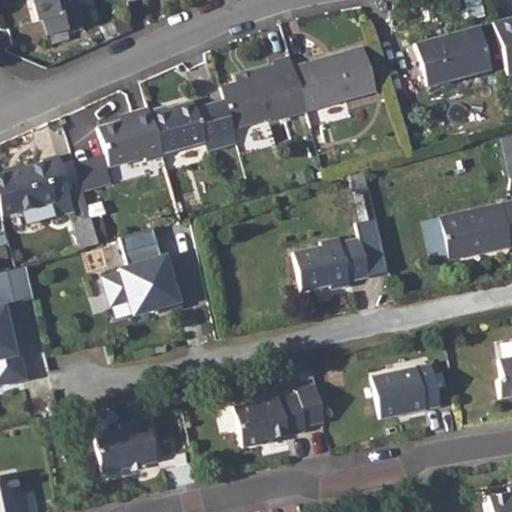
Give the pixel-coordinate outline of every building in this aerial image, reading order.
[(74,0),(32,0),(38,19),(41,18),(46,35),(81,25),(94,21),(90,4),(76,8),(74,0)] [(511,17),(491,22),(505,75),(511,73),(511,17)] [(476,27),(412,45),(423,86),(487,69),(476,27)] [(360,47),(291,67),(304,111),(373,90),(360,47)] [(235,82),(219,86),(223,99),(231,127),(267,116),(268,121),(304,111),(291,67),(288,56),(272,62),(272,65),(234,76),(235,82)] [(164,106),(148,110),(160,151),(203,140),(206,151),(236,142),(231,127),(223,99),(193,107),(191,100),(165,107),(164,106)] [(131,118),(119,121),(96,127),(107,165),(142,155),(143,160),(161,155),(160,151),(148,110),(147,107),(130,111),(131,118)] [(511,135),(500,139),(510,178),(511,177),(511,135)] [(102,151),(62,163),(68,183),(80,179),(84,191),(112,182),(102,151)] [(39,162),(0,173),(0,214),(51,200),(56,217),(72,212),(64,184),(59,165),(56,156),(39,160),(39,162)] [(362,172),(345,175),(349,191),(365,187),(362,172)] [(511,201),(438,218),(446,258),(508,245),(507,244),(511,242),(511,201)] [(109,236),(101,213),(92,216),(99,239),(109,236)] [(89,216),(72,221),(80,247),(97,242),(89,216)] [(160,255),(152,227),(118,236),(126,265),(117,267),(118,271),(101,276),(109,303),(126,299),(130,313),(164,304),(165,308),(177,305),(163,254),(160,255)] [(384,272),(375,233),(357,238),(366,276),(384,272)] [(320,246),(291,253),(300,290),(328,284),(329,288),(347,284),(346,280),(366,276),(357,238),(337,242),(336,238),(319,242),(320,246)] [(14,266),(0,269),(0,381),(22,377),(15,345),(10,345),(1,305),(31,298),(24,263),(14,266)] [(499,377),(494,380),(496,397),(511,394),(511,357),(497,360),(499,377)] [(428,368),(370,380),(379,420),(437,409),(428,368)] [(259,445),(258,440),(268,438),(301,431),(294,393),(229,407),(239,449),(259,445)] [(97,473),(125,467),(137,464),(151,461),(142,419),(113,425),(115,431),(88,437),(97,473)] [(17,505),(15,499),(9,474),(0,475),(0,511),(24,511),(23,504),(17,505)] [(511,511),(511,492),(505,494),(485,497),(487,511),(511,511)]
